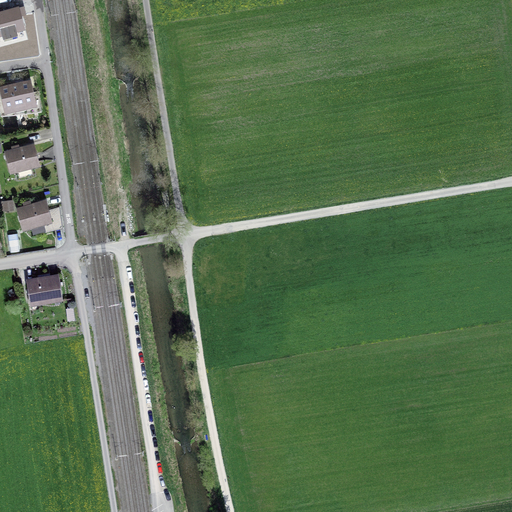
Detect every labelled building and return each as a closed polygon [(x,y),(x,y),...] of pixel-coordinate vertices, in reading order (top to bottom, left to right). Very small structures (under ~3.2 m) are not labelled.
[(13,28),(14,29),(23,27),(20,15),(18,15),(17,9),(2,13),(1,9),(0,9),(0,33),(4,32),(3,31),(13,28)] [(10,85),(0,87),(5,108),(13,105),(14,107),(25,105),(25,107),(34,105),(35,105),(34,101),(35,101),(32,87),(30,88),(29,81),(10,86),(10,85)] [(29,165),(29,166),(39,164),(36,152),(34,152),(33,146),(14,151),(14,150),(5,152),(10,171),(20,169),(19,168),(29,165)] [(0,201),(0,202),(1,211),(12,209),(11,200),(5,201),(0,201)] [(55,230),(54,228),(62,226),(59,207),(49,210),(48,208),(46,208),(44,202),(26,207),(26,206),(17,209),(22,228),(32,226),(34,233),(43,230),(44,233),(55,230)] [(42,301),(41,299),(61,296),(58,275),(27,280),(31,303),(42,301)]
